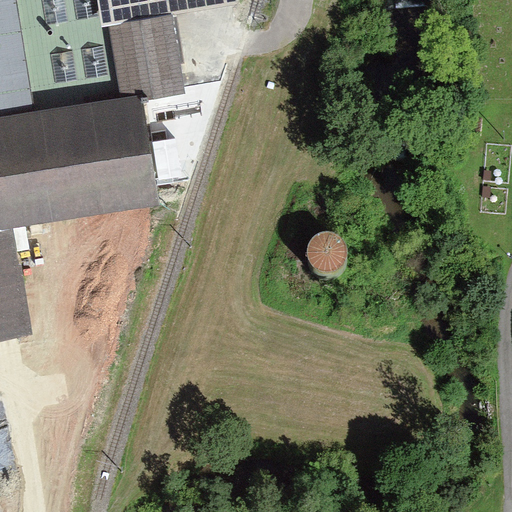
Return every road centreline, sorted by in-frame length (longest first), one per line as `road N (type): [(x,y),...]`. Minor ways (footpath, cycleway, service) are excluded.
road 1 (residential): [(511,298),(511,506)]
road 2 (track): [(14,388),(38,511)]
